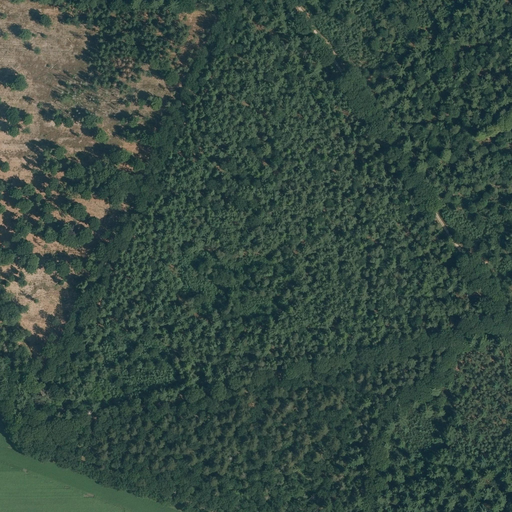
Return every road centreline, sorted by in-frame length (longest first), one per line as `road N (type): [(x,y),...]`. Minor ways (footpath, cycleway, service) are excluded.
road 1 (track): [(41,391),(235,0)]
road 2 (track): [(290,0),(504,319)]
road 3 (track): [(19,439),(384,350)]
road 4 (track): [(0,294),(41,391),(19,439),(160,494)]
road 5 (track): [(362,511),(376,422),(432,377),(473,327)]
